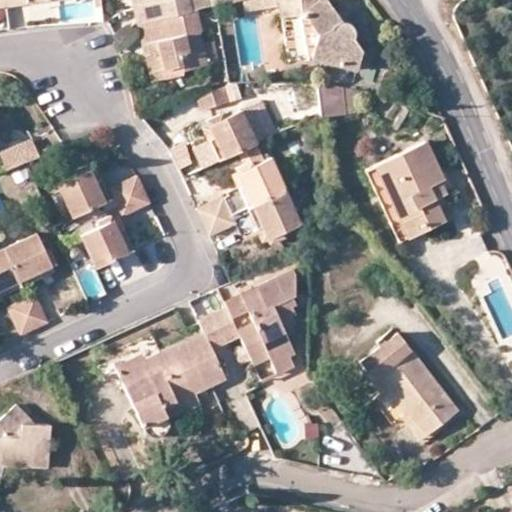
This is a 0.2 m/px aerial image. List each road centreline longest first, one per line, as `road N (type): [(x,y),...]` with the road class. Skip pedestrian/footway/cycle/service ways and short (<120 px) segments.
road 1 (residential): [(0,50),(54,61),(92,92),(146,159),(188,266),(171,293),(0,370)]
road 2 (residential): [(165,511),(254,477),(366,502),(407,501),(511,440)]
road 3 (tertiary): [(511,229),(454,97),(398,0)]
